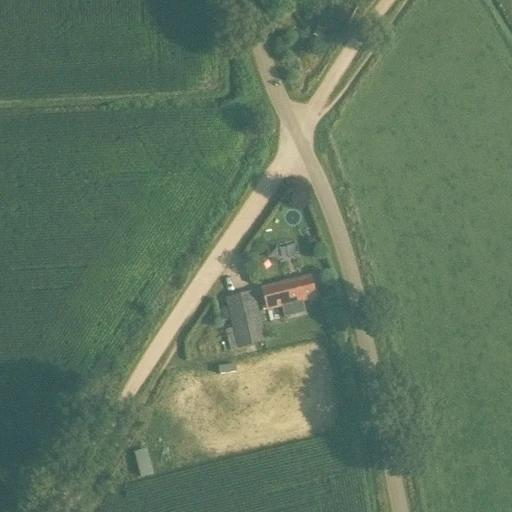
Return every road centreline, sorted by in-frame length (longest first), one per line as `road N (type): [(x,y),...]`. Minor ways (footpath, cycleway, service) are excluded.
road 1 (track): [(383,0),(51,511)]
road 2 (unclassified): [(400,511),(355,291),(247,0)]
